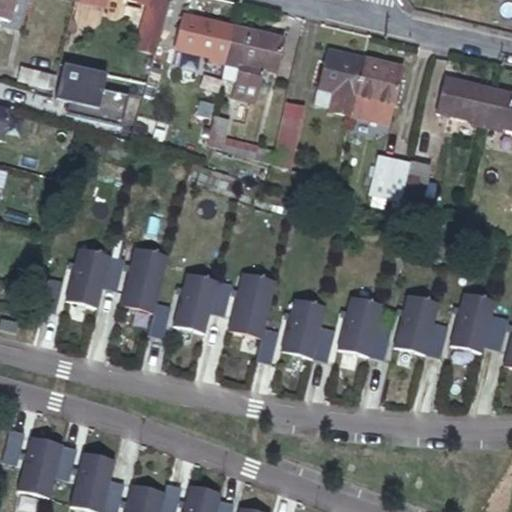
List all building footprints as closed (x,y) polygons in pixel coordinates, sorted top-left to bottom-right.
[(12,0),(0,0),(0,19),(8,22),(12,0)] [(142,0),(80,0),(80,3),(103,9),(105,0),(130,0),(142,3),(142,0)] [(156,45),(166,8),(148,3),(138,40),(156,45)] [(223,65),(232,27),(183,15),(174,48),(208,56),(207,62),(223,65)] [(220,78),(218,85),(237,89),(243,66),(277,74),(285,40),(232,27),(223,65),(220,78)] [(330,112),(352,118),(364,61),(329,52),(315,106),(330,111),(330,112)] [(96,100),(104,65),(61,56),(54,91),(96,100)] [(364,61),(352,118),(386,127),(401,70),(364,61)] [(20,67),(17,81),(45,88),(49,74),(20,67)] [(488,130),(497,92),(446,80),(437,113),(474,122),(472,126),(488,130)] [(511,95),(497,92),(488,130),(505,134),(506,129),(511,130),(511,95)] [(9,112),(0,109),(0,142),(1,143),(9,112)] [(302,114),(284,110),(272,160),(290,165),(302,114)] [(371,197),(400,206),(410,168),(380,160),(371,197)] [(430,167),(411,163),(410,168),(400,206),(409,209),(418,212),(430,167)] [(322,182),(337,187),(339,177),(324,173),(322,182)] [(124,261),(78,250),(65,303),(96,310),(101,290),(115,294),(124,261)] [(167,258),(134,250),(120,307),(152,316),(147,337),(162,341),(170,309),(155,305),(167,258)] [(274,282),(240,274),(226,333),(260,341),(254,363),(270,367),(278,335),(262,331),(274,282)] [(232,286),(185,275),(172,328),(203,336),(208,316),(224,319),(232,286)] [(63,284),(47,280),(39,312),(54,316),(63,284)] [(494,303),(462,295),(449,348),(481,356),(482,350),(500,354),(508,321),(490,317),(494,303)] [(437,304),(406,297),(393,350),(439,361),(447,329),(432,325),(437,304)] [(349,299),(337,352),(383,363),(391,331),(376,327),(381,306),(349,299)] [(293,301),(280,354),(326,365),(334,333),(320,329),(325,308),(293,301)] [(0,331),(15,335),(18,324),(0,319),(0,331)] [(511,329),(502,369),(511,372),(511,329)] [(24,435),(8,431),(0,463),(16,467),(24,435)] [(76,450),(30,439),(17,491),(47,499),(52,479),(68,483),(76,450)] [(114,462),(83,454),(70,507),(90,511),(117,511),(124,486),(109,482),(114,462)] [(163,493),(130,485),(123,511),(175,511),(181,489),(165,485),(163,493)] [(220,495),(188,487),(182,511),(231,511),(233,505),(218,502),(220,495)]
